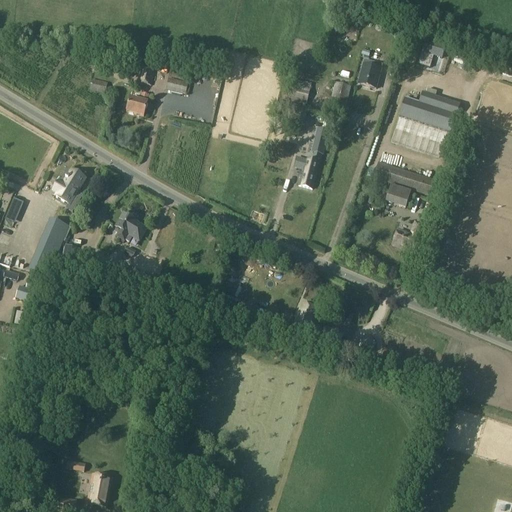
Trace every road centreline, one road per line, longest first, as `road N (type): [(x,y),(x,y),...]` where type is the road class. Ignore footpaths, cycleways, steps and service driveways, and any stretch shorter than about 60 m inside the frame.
road 1 (unclassified): [(511,344),(158,187),(0,92)]
road 2 (unknown): [(263,237),(318,89),(350,83)]
